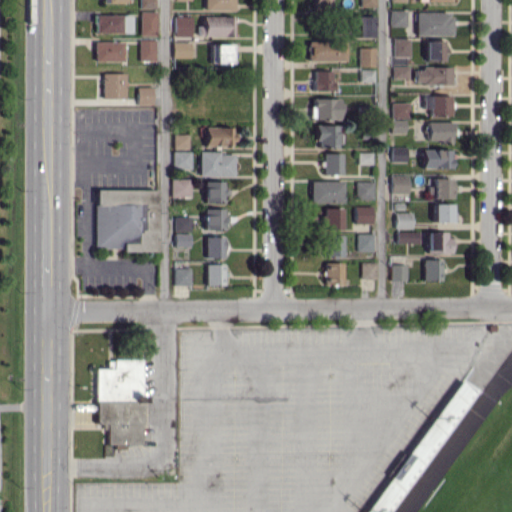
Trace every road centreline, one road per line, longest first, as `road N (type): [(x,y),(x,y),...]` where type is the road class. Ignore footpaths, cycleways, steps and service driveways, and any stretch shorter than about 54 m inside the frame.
road 1 (residential): [(46,308),(511,304)]
road 2 (residential): [(272,305),(274,0)]
road 3 (residential): [(492,0),(492,305)]
road 4 (primary): [(47,219),(47,0)]
road 5 (primary): [(46,308),(45,511)]
